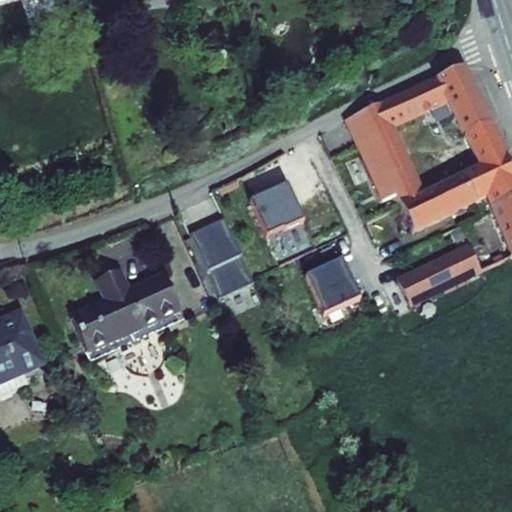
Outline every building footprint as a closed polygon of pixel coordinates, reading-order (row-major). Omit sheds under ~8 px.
[(408,0),(390,0),(395,10),(410,3),(408,0)] [(447,104),(473,92),(462,69),(413,91),(424,115),(447,104)] [(395,131),(424,115),(413,91),(358,115),(346,121),(358,147),(395,131)] [(479,105),(473,92),(447,104),(454,117),(479,105)] [(464,140),(490,128),(479,105),(454,117),(464,140)] [(490,128),(464,140),(473,156),(498,144),(490,128)] [(424,196),(431,193),(429,190),(421,193),(395,131),(358,147),(383,203),(396,198),(401,208),(424,197),(424,196)] [(473,156),(480,170),(482,169),(504,158),(498,144),(473,156)] [(480,170),(472,174),(485,202),(491,214),(511,204),(511,174),(504,158),(482,169),(480,170)] [(485,202),(472,174),(470,174),(462,178),(475,206),(485,202)] [(475,206),(462,178),(431,193),(443,221),(475,206)] [(249,201),(266,240),(304,225),(287,187),(268,196),(267,193),(249,201)] [(401,208),(413,235),(443,221),(431,193),(424,196),(424,197),(401,208)] [(511,204),(491,214),(510,261),(511,259),(511,204)] [(254,286),(225,222),(190,238),(219,302),(254,286)] [(481,275),(469,250),(446,261),(459,285),(481,275)] [(446,261),(397,284),(409,309),(459,285),(446,261)] [(342,263),(306,280),(324,320),(360,303),(342,263)] [(179,313),(164,280),(127,297),(119,280),(100,288),(108,306),(71,322),(85,355),(179,313)] [(0,401),(27,389),(22,377),(41,368),(19,317),(0,325),(0,401)]
